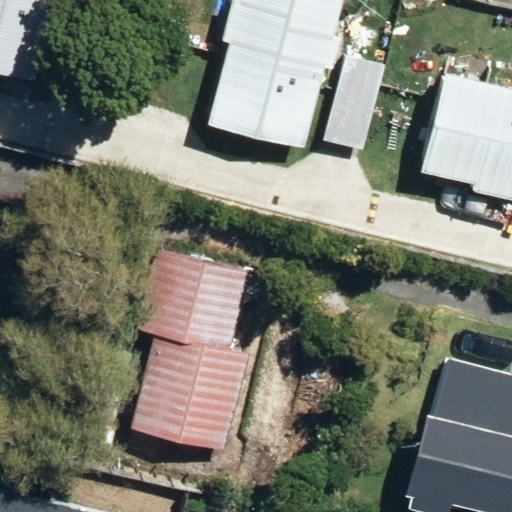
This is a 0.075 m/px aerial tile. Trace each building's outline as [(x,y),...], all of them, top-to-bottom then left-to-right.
[(0,0),(0,48),(44,59),(58,0),(0,0)] [(220,99),(312,125),(347,0),(237,0),(231,25),(240,27),(220,99)] [(329,129),(368,138),(389,53),(350,43),(329,129)] [(511,63),(447,48),(424,145),(481,160),(480,167),(511,174),(511,63)] [(139,419),(236,441),(258,342),(241,339),(258,261),(165,240),(147,322),(160,326),(139,419)] [(462,483),(511,496),(511,363),(454,347),(415,490),(457,501),(462,483)] [(120,453),(147,457),(150,437),(124,432),(120,453)] [(0,511),(121,511),(0,475),(0,511)]
